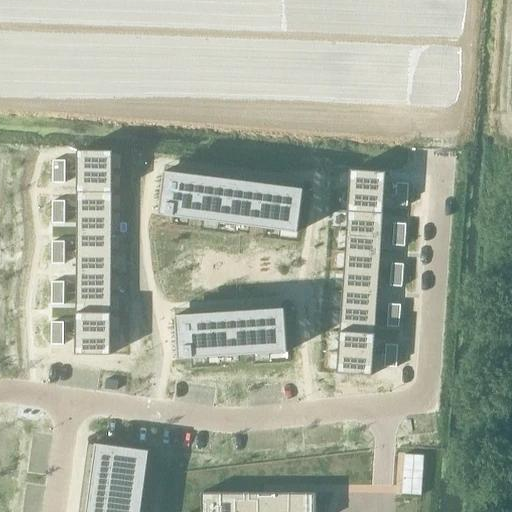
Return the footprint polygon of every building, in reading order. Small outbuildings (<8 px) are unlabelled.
[(78,151),(77,172),(113,173),(113,152),(78,151)] [(53,161),(53,172),(66,172),(66,161),(53,161)] [(165,171),(160,215),(297,232),(303,189),(165,171)] [(351,171),(349,191),(385,194),(386,173),(351,171)] [(53,172),(53,183),(65,183),(66,172),(53,172)] [(77,172),(77,193),(112,193),(113,173),(77,172)] [(397,183),(396,195),(408,195),(409,184),(397,183)] [(349,191),(348,212),(383,214),(385,194),(349,191)] [(77,193),(77,213),(112,213),(112,193),(77,193)] [(396,195),(396,206),(408,206),(408,195),(396,195)] [(53,201),(53,212),(65,213),(65,201),(53,201)] [(53,212),(53,224),(65,224),(65,213),(53,212)] [(348,212),(347,232),(382,234),(383,214),(348,212)] [(77,213),(77,233),(112,233),(112,213),(77,213)] [(394,224),(394,235),(406,236),(407,225),(394,224)] [(347,232),(345,252),(380,254),(382,234),(347,232)] [(77,233),(77,253),(112,254),(112,233),(77,233)] [(394,235),(393,246),(405,247),(406,236),(394,235)] [(53,242),(53,253),(65,253),(65,242),(53,242)] [(345,252),(344,272),(379,274),(380,254),(345,252)] [(53,253),(53,264),(65,264),(65,253),(53,253)] [(77,253),(76,273),(112,274),(112,254),(77,253)] [(392,264),(391,275),(403,276),(404,265),(392,264)] [(344,272),(343,292),(378,295),(379,274),(344,272)] [(76,273),(76,294),(111,294),(112,274),(76,273)] [(391,275),(390,286),(402,287),(403,276),(391,275)] [(52,282),(52,293),(64,294),(65,282),(52,282)] [(343,292),(341,313),(376,315),(378,295),(343,292)] [(52,293),(52,305),(64,305),(64,294),(52,293)] [(76,294),(76,314),(111,314),(111,294),(76,294)] [(389,304),(388,316),(400,316),(401,305),(389,304)] [(284,308),(176,315),(179,359),(287,352),(284,308)] [(341,313),(340,333),(375,335),(376,315),(341,313)] [(76,314),(76,334),(111,334),(111,314),(76,314)] [(388,316),(387,327),(400,328),(400,316),(388,316)] [(52,323),(52,334),(64,334),(64,323),(52,323)] [(340,333),(339,353),(374,355),(375,335),(340,333)] [(52,334),(52,345),(64,345),(64,334),(52,334)] [(76,334),(76,355),(111,355),(111,334),(76,334)] [(386,345),(386,356),(398,357),(398,346),(386,345)] [(339,353),(337,374),(372,376),(374,355),(339,353)] [(386,356),(385,367),(397,368),(398,357),(386,356)] [(95,444),(85,511),(133,511),(142,451),(95,444)] [(316,511),(316,494),(202,493),(201,511),(316,511)]
